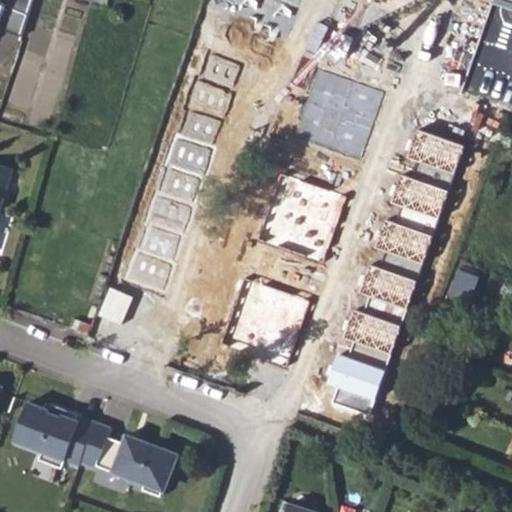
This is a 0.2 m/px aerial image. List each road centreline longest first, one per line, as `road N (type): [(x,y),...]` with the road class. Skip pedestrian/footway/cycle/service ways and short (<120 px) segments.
road 1 (residential): [(247,439),(296,404),(426,33),(410,0)]
road 2 (residential): [(142,391),(254,77),(290,63),(313,0)]
road 3 (residential): [(0,338),(142,391)]
